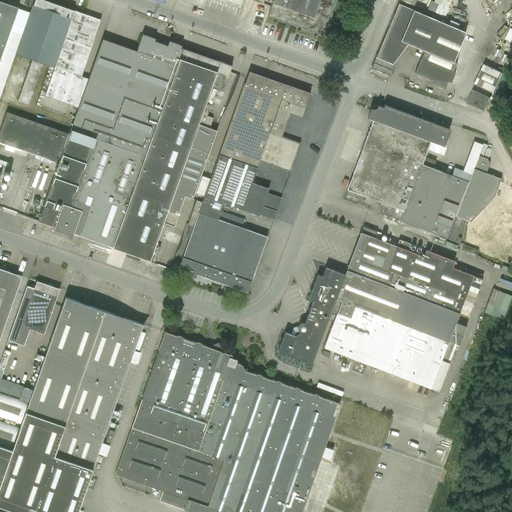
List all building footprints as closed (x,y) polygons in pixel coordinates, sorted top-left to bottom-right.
[(43,0),(34,0),(33,7),(16,54),(31,59),(43,63),(55,67),(55,68),(80,76),(100,20),(43,0)] [(273,0),(268,16),(322,36),(334,0),(273,0)] [(446,15),(447,13),(449,8),(448,7),(449,5),(451,0),(435,0),(435,2),(432,1),(428,9),(442,15),(442,14),(446,15)] [(0,59),(18,8),(0,1),(0,59)] [(414,10),(399,4),(371,68),(389,76),(394,65),(393,64),(408,44),(401,41),(414,10)] [(441,16),(427,10),(416,5),(414,9),(439,20),(441,16)] [(408,44),(423,50),(424,51),(415,73),(434,81),(433,84),(445,89),(448,82),(451,83),(455,73),(453,72),(456,64),(457,64),(454,62),(466,33),(467,33),(456,28),(448,25),(415,11),(414,10),(401,41),(408,44)] [(458,24),(450,20),(448,25),(456,28),(458,24)] [(74,119),(70,129),(68,133),(62,152),(39,216),(38,221),(54,227),(53,229),(73,236),(74,233),(98,242),(127,252),(125,256),(139,261),(140,257),(149,260),(155,262),(158,253),(164,255),(172,230),(161,226),(163,221),(175,226),(182,207),(186,196),(193,198),(206,163),(217,131),(209,128),(213,117),(207,115),(211,104),(206,102),(212,86),(221,89),(226,75),(228,76),(230,72),(232,66),(181,48),(181,46),(182,45),(181,45),(178,44),(177,44),(174,43),(173,42),(170,41),(169,41),(169,42),(168,43),(167,46),(154,41),(155,39),(142,34),(136,51),(102,39),(88,79),(78,107),(74,117),(74,119)] [(43,63),(31,59),(17,101),(28,105),(43,63)] [(493,92),(503,73),(484,64),(475,83),(493,92)] [(45,96),(78,107),(88,79),(80,76),(55,68),(45,96)] [(296,153),(300,143),(302,138),(283,132),(290,112),(302,116),(310,93),(249,71),(245,84),(244,83),(228,128),(296,153)] [(473,89),(467,102),(484,111),(490,98),(473,89)] [(379,105),(378,104),(378,105),(377,106),(377,107),(376,108),(375,108),(374,109),(373,109),(371,108),(370,108),(370,109),(371,109),(367,119),(368,119),(368,118),(373,120),(368,133),(426,155),(436,158),(441,145),(444,146),(446,146),(448,141),(446,140),(450,129),(384,105),(383,107),(378,106),(379,105)] [(0,129),(0,142),(11,146),(54,161),(58,150),(62,152),(68,133),(6,111),(0,129)] [(205,197),(223,203),(259,216),(260,215),(272,219),(276,207),(264,203),(266,197),(249,191),(260,160),(272,164),(272,166),(290,172),(290,171),(296,153),(228,128),(205,197)] [(357,161),(462,200),(469,182),(471,175),(454,169),(452,176),(432,168),(436,158),(426,155),(368,133),(357,161)] [(447,239),(459,244),(461,238),(457,237),(464,219),(470,222),(467,224),(486,243),(499,230),(480,211),(495,196),(500,182),(501,179),(486,173),(489,164),(487,158),(478,155),(472,173),(471,175),(469,182),(462,200),(447,239)] [(399,221),(447,239),(462,200),(357,161),(347,189),(403,210),(399,221)] [(223,203),(205,197),(203,203),(196,200),(188,224),(194,226),(179,268),(188,271),(186,275),(195,278),(196,274),(218,281),(247,292),(251,282),(267,236),(242,227),(245,220),(221,211),(223,203)] [(278,351),(285,354),(311,364),(331,311),(337,313),(323,347),(430,388),(439,392),(450,363),(441,360),(448,342),(459,346),(463,336),(467,327),(456,322),(459,313),(467,316),(482,279),(473,275),(452,267),(455,261),(426,250),(424,256),(408,250),(411,244),(399,240),(397,246),(375,238),(377,232),(363,226),(361,232),(344,274),(326,267),(322,277),(317,275),(308,299),(313,300),(308,314),(304,323),(302,323),(301,323),(300,324),(299,324),(299,325),(298,325),(298,326),(298,327),(296,327),(293,328),(292,330),(290,334),(285,332),(278,351)] [(0,338),(22,276),(6,271),(7,270),(5,265),(0,266),(0,338)] [(20,325),(41,333),(59,289),(37,281),(20,325)] [(484,313),(485,313),(503,320),(511,296),(493,289),(484,313)] [(144,325),(93,307),(65,297),(28,403),(28,402),(20,424),(21,424),(12,449),(11,448),(0,444),(0,505),(19,511),(77,511),(90,476),(93,469),(104,438),(144,325)] [(333,450),(324,447),(334,418),(339,403),(300,389),(299,388),(295,386),(293,387),(281,383),(280,381),(276,380),(274,381),(262,376),(261,375),(257,373),(255,374),(244,370),(242,365),(240,364),(236,363),(237,360),(231,358),(232,355),(220,351),(221,349),(218,342),(208,347),(201,344),(201,343),(197,341),(195,342),(182,338),(182,336),(178,335),(176,336),(165,332),(115,474),(163,491),(159,500),(184,509),(192,511),(301,511),(302,511),(303,511),(317,511),(320,506),(308,501),(305,509),(303,508),(321,457),(329,460),(333,450)] [(28,402),(0,392),(0,416),(20,424),(28,402)] [(0,444),(11,448),(18,427),(0,420),(0,444)]
